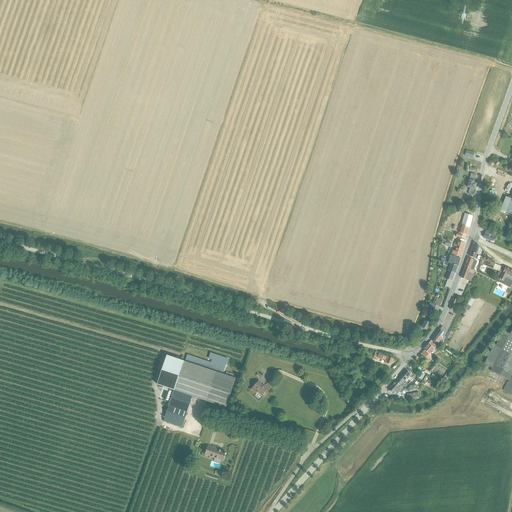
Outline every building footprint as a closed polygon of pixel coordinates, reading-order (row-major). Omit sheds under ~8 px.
[(465,156),(472,158),(473,155),(474,152),(467,150),(465,156)] [(467,187),(475,189),(477,183),(474,183),(476,175),(471,173),(467,187)] [(506,197),(501,210),(511,214),(511,193),(510,199),(506,197)] [(460,232),(458,237),(460,238),(459,241),(464,243),(465,240),(467,235),(469,228),(471,221),(471,220),(473,216),(465,213),(459,232),(460,232)] [(485,234),(483,237),(493,242),(496,236),(496,235),(486,230),(485,234)] [(452,250),(450,255),(451,255),(460,258),(461,253),(464,243),(458,241),(456,241),(456,243),(455,243),(454,247),(456,248),(455,251),(452,250)] [(478,250),(480,247),(480,246),(474,243),(469,256),(475,258),(478,250)] [(442,257),(441,260),(444,261),(458,266),(460,258),(451,255),(450,259),(445,258),(442,257)] [(483,257),(481,260),(480,263),(491,268),(494,263),(494,261),(483,257)] [(465,267),(474,270),(475,266),(477,262),(468,258),(465,267)] [(443,264),(443,265),(445,266),(450,268),(446,279),(451,281),(454,273),(455,273),(458,266),(444,261),(443,264)] [(501,266),(499,271),(495,279),(499,281),(498,282),(510,288),(511,283),(511,270),(506,267),(505,268),(502,266),(501,266)] [(474,270),(465,267),(461,278),(471,281),(472,282),(474,275),(475,271),(474,270)] [(472,295),(468,304),(471,306),(475,297),(475,296),(475,295),(476,295),(473,294),(472,295)] [(424,323),(421,327),(427,330),(429,326),(428,325),(430,322),(427,320),(427,321),(425,320),(424,323)] [(440,329),(431,340),(440,346),(441,345),(439,343),(443,338),(441,337),(443,335),(445,337),(448,331),(447,330),(442,327),(440,329)] [(511,330),(510,334),(492,368),(491,371),(509,381),(509,382),(508,381),(504,388),(503,390),(511,394),(511,330)] [(492,368),(510,334),(505,331),(503,335),(501,334),(496,345),(494,344),(484,363),(488,365),(492,368)] [(424,350),(421,354),(428,360),(432,356),(437,350),(435,348),(437,346),(431,341),(424,349),(424,350)] [(447,349),(445,351),(458,359),(459,357),(447,349)] [(187,354),(185,360),(223,372),(228,358),(210,352),(208,358),(212,359),(211,362),(187,354)] [(379,353),(378,357),(377,358),(382,360),(383,359),(385,360),(384,362),(391,365),(393,359),(379,353)] [(174,390),(184,361),(167,355),(157,385),(174,390)] [(184,361),(174,390),(174,391),(170,402),(163,421),(182,428),(193,396),(226,407),(236,378),(234,378),(235,374),(230,372),(230,373),(226,372),(225,375),(184,361)] [(396,381),(401,385),(411,374),(406,370),(396,381)] [(258,381),(251,389),(256,394),(258,392),(262,397),(269,389),(265,385),(264,386),(258,381)] [(401,385),(396,381),(396,382),(388,390),(393,394),(394,393),(397,395),(398,396),(405,389),(401,385)] [(170,402),(174,391),(169,389),(165,400),(170,402)] [(419,392),(407,394),(408,397),(408,401),(420,398),(420,396),(419,397),(419,392)] [(208,446),(205,455),(224,461),(227,452),(208,446)]
